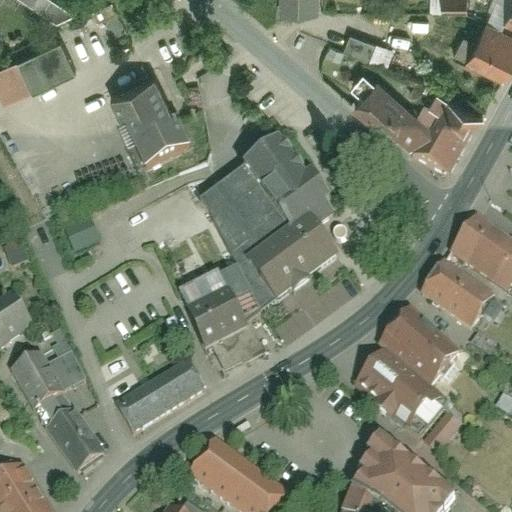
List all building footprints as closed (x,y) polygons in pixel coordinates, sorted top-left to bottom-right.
[(60,0),(49,0),(44,9),(57,18),(74,9),(60,0)] [(108,0),(92,8),(96,17),(117,8),(113,0),(108,0)] [(279,0),(280,11),(320,12),(320,0),(279,0)] [(442,0),(442,10),(468,11),(468,0),(442,0)] [(501,79),(511,59),(511,33),(485,18),(463,57),(501,79)] [(345,48),(371,57),(376,41),(351,32),(345,48)] [(18,56),(33,88),(76,68),(61,36),(18,56)] [(0,91),(4,101),(33,88),(18,56),(0,64),(0,91)] [(146,168),(191,147),(155,73),(110,95),(146,168)] [(448,179),(486,115),(436,88),(419,116),(377,78),(350,106),(411,157),(448,179)] [(245,264),(274,304),(338,257),(317,229),(335,216),(327,205),(332,201),(311,173),(306,177),(278,141),(242,168),(244,170),(289,231),(249,261),(245,264)] [(249,261),(289,231),(244,170),(203,200),(249,261)] [(61,227),(73,254),(100,242),(87,215),(61,227)] [(452,254),(507,291),(511,283),(511,238),(478,216),(452,254)] [(2,241),(12,266),(30,259),(19,234),(2,241)] [(447,260),(419,296),(468,334),(496,298),(447,260)] [(185,313),(205,353),(248,332),(229,292),(185,313)] [(0,349),(35,327),(13,293),(0,301),(0,349)] [(384,352),(430,388),(461,349),(407,307),(376,347),(384,352)] [(49,364),(64,392),(88,379),(72,351),(49,364)] [(355,389),(407,430),(436,393),(430,388),(384,352),(355,389)] [(41,408),(66,394),(64,392),(49,364),(43,353),(15,369),(38,410),(41,408)] [(115,406),(134,436),(206,390),(187,360),(115,406)] [(41,408),(53,426),(77,410),(66,394),(41,408)] [(496,410),(508,418),(511,411),(511,401),(504,397),(496,410)] [(47,430),(77,474),(106,455),(77,410),(53,426),(47,430)] [(437,454),(460,427),(447,416),(423,443),(437,454)] [(214,446),(186,484),(223,511),(287,511),(293,504),(214,446)] [(448,511),(456,502),(386,446),(368,459),(373,462),(360,476),(366,479),(352,495),(345,511),(448,511)] [(0,511),(53,511),(25,465),(7,475),(0,479),(0,511)]
